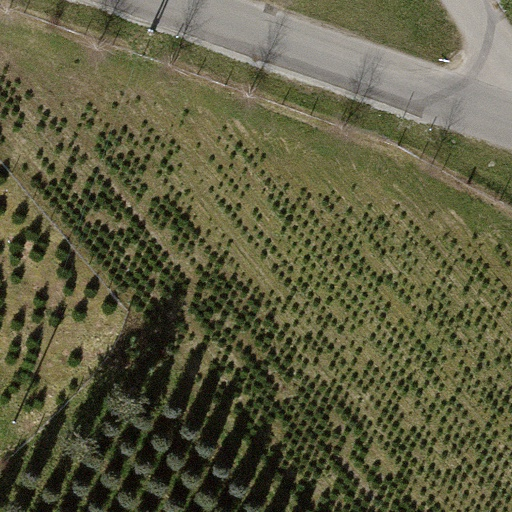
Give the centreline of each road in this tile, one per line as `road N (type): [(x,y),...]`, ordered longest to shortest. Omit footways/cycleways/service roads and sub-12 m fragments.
road 1 (tertiary): [(170,0),(507,120)]
road 2 (residential): [(466,0),(495,44),(507,120)]
